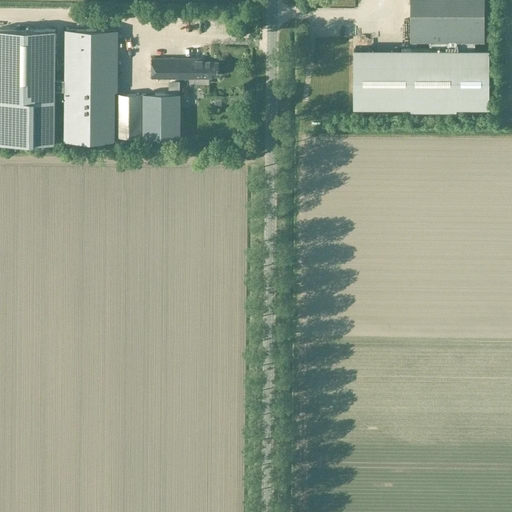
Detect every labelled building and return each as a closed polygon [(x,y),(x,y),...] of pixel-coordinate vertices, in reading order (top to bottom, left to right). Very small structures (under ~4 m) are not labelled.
[(474,49),(474,38),(485,38),(484,0),(411,0),(412,38),(429,38),(429,49),(354,49),(353,107),(411,108),(411,110),(456,111),(456,108),(488,108),(489,49),(474,49)] [(353,29),(356,45),(386,39),(383,25),(374,27),(373,25),(353,29)] [(65,30),(65,80),(55,79),(55,29),(0,28),(0,142),(54,142),(55,90),(65,90),(64,101),(66,101),(66,141),(112,141),(113,91),(116,91),(116,30),(65,30)] [(208,76),(218,76),(218,62),(204,61),(204,59),(151,58),(151,78),(195,78),(195,82),(197,83),(206,84),(208,82),(208,76)] [(169,94),(141,94),(141,137),(180,137),(180,81),(169,81),(169,94)] [(117,94),(117,137),(141,137),(141,94),(117,94)]
